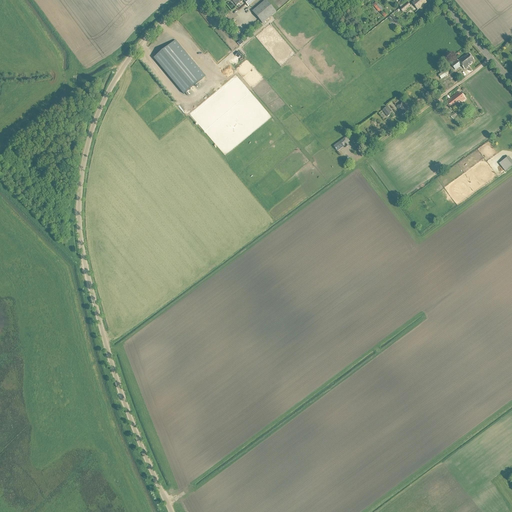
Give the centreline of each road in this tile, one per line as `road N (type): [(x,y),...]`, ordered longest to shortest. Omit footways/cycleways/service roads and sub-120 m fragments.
road 1 (unclassified): [(171,511),(102,332),(81,250),(79,200),(104,99),(140,45),(191,0)]
road 2 (track): [(490,58),(364,154),(349,156)]
